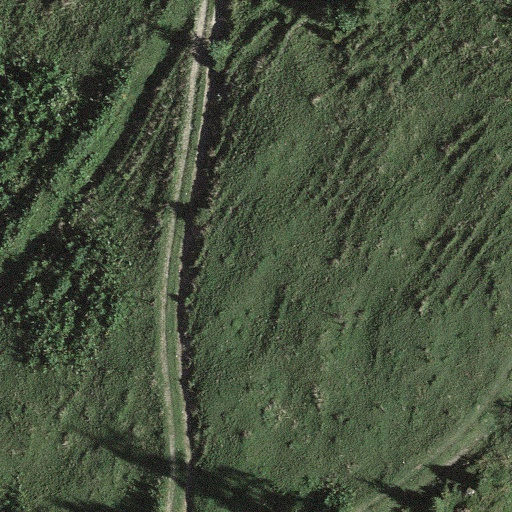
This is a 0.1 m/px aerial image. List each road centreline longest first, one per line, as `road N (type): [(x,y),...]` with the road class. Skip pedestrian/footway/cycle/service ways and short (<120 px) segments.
road 1 (track): [(210,0),(170,295),(175,511)]
road 2 (track): [(371,511),(479,428),(511,387)]
